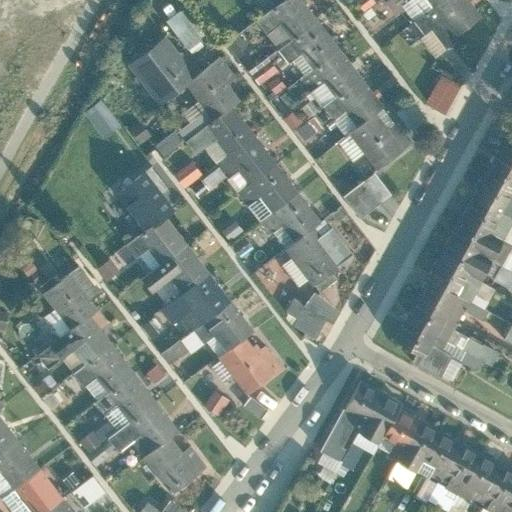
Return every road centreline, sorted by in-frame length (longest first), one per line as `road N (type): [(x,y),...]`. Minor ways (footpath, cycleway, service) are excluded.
road 1 (residential): [(347,343),(511,45)]
road 2 (residential): [(225,511),(347,343)]
road 3 (residential): [(347,343),(511,434)]
